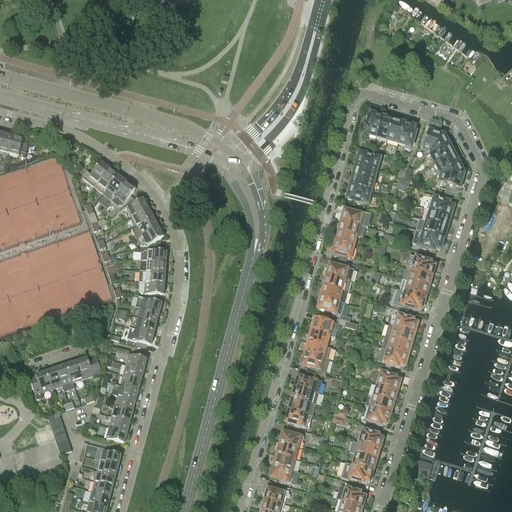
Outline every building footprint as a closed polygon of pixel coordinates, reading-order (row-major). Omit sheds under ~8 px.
[(368,122),(367,123),(365,132),(364,138),(368,139),(369,137),(376,139),(382,119),(381,119),(380,117),(377,116),(375,117),(370,115),(368,122)] [(391,120),(388,119),(386,120),(382,119),(376,139),(387,142),(393,122),(392,122),(391,120)] [(399,122),(395,121),(394,122),(393,122),(387,142),(399,145),(405,126),(400,124),(399,122)] [(410,126),(406,125),(405,126),(399,145),(411,149),(415,134),(413,133),(414,128),(411,127),(410,126)] [(434,134),(434,133),(431,132),(430,133),(428,133),(423,150),(427,151),(429,155),(448,145),(447,145),(448,143),(447,140),(445,140),(443,137),(434,134)] [(13,138),(3,136),(0,147),(0,152),(8,155),(13,138)] [(25,160),(29,146),(22,144),(23,141),(13,138),(8,155),(18,158),(25,160)] [(450,150),(448,145),(429,155),(435,166),(454,156),(453,155),(454,154),(452,150),(450,150)] [(381,161),(359,155),(358,160),(356,161),(355,164),(356,166),(375,172),(377,166),(379,166),(381,161)] [(454,156),(435,166),(439,175),(458,165),(457,162),(457,161),(456,158),(454,157),(454,156)] [(99,165),(90,177),(86,174),(82,180),(94,190),(109,171),(100,164),(99,165)] [(458,165),(439,175),(441,178),(439,184),(459,191),(459,189),(461,188),(462,186),(461,184),(464,175),(462,173),(463,171),(461,168),(460,168),(458,165)] [(375,172),(356,166),(355,171),(353,172),(352,175),(353,177),(373,182),(375,172)] [(400,185),(405,170),(399,168),(398,173),(396,178),(398,178),(397,182),(397,184),(400,185)] [(409,179),(411,170),(407,169),(406,171),(405,170),(400,185),(407,187),(408,181),(409,179)] [(109,171),(94,190),(103,196),(118,177),(109,171)] [(111,203),(126,184),(118,177),(103,196),(111,203)] [(373,182),(353,177),(353,178),(351,179),(350,183),(351,184),(350,187),(370,193),(373,182)] [(128,200),(134,192),(135,191),(126,184),(111,203),(118,208),(119,208),(120,209),(121,208),(123,206),(128,200)] [(405,193),(407,187),(400,185),(397,184),(397,185),(396,189),(395,190),(405,193)] [(370,193),(350,187),(350,190),(348,190),(347,194),(348,196),(347,201),(368,206),(370,201),(368,201),(370,193)] [(126,209),(131,219),(148,210),(142,200),(141,201),(126,209)] [(427,212),(430,213),(450,219),(450,218),(452,217),(453,214),(452,212),(453,209),(448,207),(449,204),(434,200),(432,205),(430,204),(427,212)] [(148,210),(131,219),(136,228),(153,219),(148,210)] [(344,211),(343,215),(343,216),(341,217),(340,220),(341,221),(341,222),(359,227),(362,216),(350,213),(344,211)] [(389,213),(387,223),(392,224),(395,215),(389,213)] [(450,219),(430,213),(427,224),(448,230),(450,223),(449,223),(450,219)] [(158,229),(155,224),(153,219),(136,228),(131,231),(136,241),(158,229)] [(359,227),(341,222),(340,226),(338,228),(337,231),(338,232),(338,233),(356,238),(359,227)] [(448,230),(427,224),(423,235),(443,241),(444,238),(446,238),(448,230)] [(163,239),(161,234),(158,229),(136,241),(140,249),(142,247),(142,249),(145,248),(145,249),(163,239)] [(356,238),(338,233),(337,235),(335,236),(335,239),(336,241),(335,243),(354,248),(356,238)] [(443,241),(423,235),(419,248),(435,253),(435,250),(440,252),(441,248),(443,247),(444,244),(443,242),(443,241)] [(391,245),(393,239),(383,236),(381,242),(391,245)] [(354,248),(335,243),(334,246),(332,247),(332,250),(333,252),(332,256),(331,256),(338,258),(350,261),(354,248)] [(165,264),(166,253),(164,253),(146,252),(146,253),(143,253),(143,254),(141,254),(140,262),(165,264)] [(376,258),(377,256),(377,254),(372,253),(371,255),(370,255),(369,259),(375,261),(376,259),(376,258)] [(430,266),(431,264),(411,258),(407,271),(432,278),(432,277),(434,276),(435,273),(434,271),(435,268),(430,266)] [(165,275),(165,264),(140,262),(139,273),(165,275)] [(329,266),(328,269),(328,270),(326,271),(325,274),(326,276),(326,277),(350,283),(353,272),(347,271),(335,267),(329,265),(329,266)] [(117,274),(117,271),(113,271),(107,273),(111,285),(117,283),(114,275),(117,274)] [(430,282),(432,278),(407,271),(403,282),(428,290),(429,288),(431,287),(431,284),(430,282)] [(164,286),(165,275),(139,273),(139,284),(145,284),(164,286)] [(373,274),(370,284),(377,286),(380,276),(373,274)] [(350,283),(326,277),(325,281),(323,282),(322,285),(323,287),(323,288),(347,295),(350,283)] [(428,291),(428,290),(403,282),(400,294),(425,302),(426,297),(428,296),(429,293),(428,291)] [(164,286),(145,284),(144,296),(163,297),(163,292),(164,286)] [(347,295),(323,288),(323,289),(321,290),(320,293),(321,295),(320,299),(344,305),(347,295)] [(426,304),(425,302),(400,294),(396,306),(401,308),(400,312),(410,315),(411,311),(416,312),(417,310),(422,311),(423,307),(425,306),(426,304)] [(160,310),(162,305),(139,299),(136,309),(159,316),(160,310)] [(341,317),(344,305),(320,299),(320,300),(318,301),(317,304),(318,306),(317,310),(317,311),(323,312),(335,316),(335,315),(337,316),(341,317)] [(156,326),(159,316),(136,309),(133,320),(138,321),(156,326)] [(398,316),(394,330),(414,336),(415,335),(416,334),(417,331),(416,329),(417,325),(413,324),(413,321),(398,316)] [(153,336),(156,326),(138,321),(133,320),(130,330),(153,336)] [(324,324),(314,321),(312,326),(311,325),(309,331),(311,332),(329,337),(334,339),(336,332),(337,332),(339,326),(324,322),(324,324)] [(414,336),(394,330),(388,329),(385,340),(411,347),(411,346),(413,345),(414,342),(413,340),(414,336)] [(152,342),(153,336),(130,330),(127,341),(137,344),(147,346),(150,347),(152,342)] [(329,337),(311,332),(310,334),(309,334),(308,337),(309,339),(307,344),(326,349),(329,337)] [(411,350),(410,348),(411,347),(385,340),(382,351),(407,359),(409,354),(411,353),(411,350)] [(349,355),(352,346),(353,344),(347,342),(344,354),(349,355)] [(331,350),(326,349),(307,344),(306,349),(304,350),(304,353),(304,354),(304,356),(322,361),(328,362),(331,350)] [(407,364),(408,361),(407,359),(382,351),(378,363),(383,365),(384,365),(399,370),(399,367),(404,369),(405,365),(407,364)] [(145,366),(147,361),(128,356),(125,367),(144,372),(145,366)] [(322,361),(304,356),(302,357),(302,360),(302,362),(301,367),(311,370),(310,370),(321,373),(323,367),(321,366),(322,361)] [(96,359),(88,362),(87,360),(76,363),(82,381),(92,378),(93,382),(100,379),(101,375),(96,359)] [(76,363),(66,367),(67,368),(72,385),(82,381),(76,363)] [(72,385),(67,368),(66,367),(56,370),(62,388),(64,394),(74,391),(72,385)] [(144,372),(125,367),(123,377),(141,382),(144,372)] [(46,374),(46,375),(52,391),(62,388),(56,370),(46,374)] [(52,391),(46,375),(46,374),(35,377),(35,378),(29,380),(36,402),(44,399),(42,395),(52,391)] [(380,374),(376,388),(397,394),(397,393),(399,392),(400,389),(399,387),(400,383),(395,382),(396,379),(380,374)] [(141,382),(123,377),(120,388),(138,393),(141,382)] [(308,381),(298,378),(296,383),(295,384),(294,387),(295,388),(295,389),(313,394),(315,387),(320,389),(322,383),(308,380),(308,381)] [(342,383),(336,382),(332,380),(330,388),(340,391),(342,383)] [(138,393),(120,388),(113,386),(110,396),(117,398),(135,403),(138,393)] [(397,394),(376,388),(373,399),(393,405),(394,403),(396,402),(397,400),(396,398),(397,394)] [(313,394),(295,389),(294,391),(293,391),(292,394),(293,395),(292,400),(310,406),(313,394)] [(135,403),(117,398),(114,409),(133,413),(135,403)] [(393,405),(373,399),(369,411),(390,417),(391,412),(393,411),(394,408),(393,406),(393,405)] [(310,406),(292,400),(290,406),(289,407),(288,409),(289,411),(288,412),(307,417),(310,406)] [(133,413),(114,409),(111,419),(130,424),(133,413)] [(390,417),(369,411),(366,423),(381,428),(382,425),(387,427),(388,423),(390,422),(391,419),(390,417)] [(54,421),(53,417),(51,412),(45,414),(48,423),(54,421)] [(307,417),(288,412),(288,413),(287,414),(286,417),(287,418),(285,424),(295,427),(306,430),(307,424),(305,423),(307,417)] [(343,421),(345,415),(334,412),(332,417),(332,418),(343,421)] [(60,419),(54,421),(48,423),(50,429),(62,425),(60,419)] [(130,424),(111,419),(109,429),(127,434),(130,424)] [(330,426),(341,429),(342,422),(332,420),(330,426)] [(62,425),(50,429),(52,434),(64,431),(62,425)] [(127,434),(109,429),(106,440),(124,445),(127,434)] [(64,431),(52,434),(54,440),(66,436),(64,431)] [(379,437),(363,432),(359,445),(379,452),(380,450),(381,449),(382,446),(381,444),(383,441),(378,439),(379,437)] [(292,436),(282,433),(281,439),(280,440),(279,442),(280,444),(279,445),(297,450),(299,444),(302,445),(303,439),(293,436),(292,436)] [(66,436),(54,440),(56,446),(67,442),(66,436)] [(67,442),(56,446),(58,452),(69,448),(67,442)] [(297,450),(279,445),(279,446),(278,447),(277,450),(278,451),(276,457),(294,462),(297,450)] [(379,452),(359,445),(355,456),(376,463),(376,461),(378,460),(379,457),(378,455),(379,452)] [(69,448),(58,452),(60,457),(71,453),(69,448)] [(103,452),(100,463),(118,468),(121,457),(119,456),(103,452)] [(321,458),(322,456),(316,454),(314,461),(320,463),(321,461),(321,458)] [(376,463),(355,456),(352,467),(373,473),(374,469),(376,468),(377,466),(376,464),(376,463)] [(294,462),(276,457),(275,462),(273,463),(273,465),(273,467),(273,468),(291,473),(294,462)] [(432,467),(428,465),(411,460),(407,472),(424,477),(428,479),(432,467)] [(118,468),(100,463),(97,473),(115,478),(118,468)] [(373,473),(352,467),(348,481),(364,485),(365,483),(369,484),(371,480),(372,479),(373,476),(372,475),(373,473)] [(295,487),(298,475),(291,473),(273,468),(273,469),(271,470),(270,473),(271,474),(270,479),(280,482),(279,483),(295,487)] [(115,478),(97,473),(94,484),(113,489),(115,478)] [(113,489),(94,484),(91,494),(110,499),(113,489)] [(279,492),(267,489),(265,495),(264,495),(263,498),(264,500),(264,501),(284,507),(286,499),(288,499),(289,494),(279,491),(279,492)] [(345,490),(340,503),(362,510),(362,508),(364,507),(365,504),(364,502),(365,499),(360,497),(361,494),(345,490)] [(110,499),(91,494),(89,504),(107,509),(110,499)] [(282,511),(284,507),(264,501),(262,506),(260,509),(261,511),(260,511),(282,511)] [(360,511),(362,510),(340,503),(336,502),(333,511),(360,511)]
